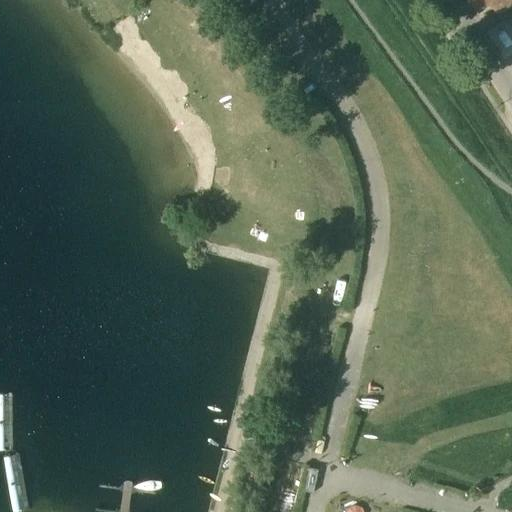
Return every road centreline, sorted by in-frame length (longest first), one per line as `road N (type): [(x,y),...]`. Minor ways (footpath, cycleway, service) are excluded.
road 1 (unclassified): [(324,476),(377,269),(380,212),(355,123),(268,0)]
road 2 (unclassified): [(324,476),(461,511)]
